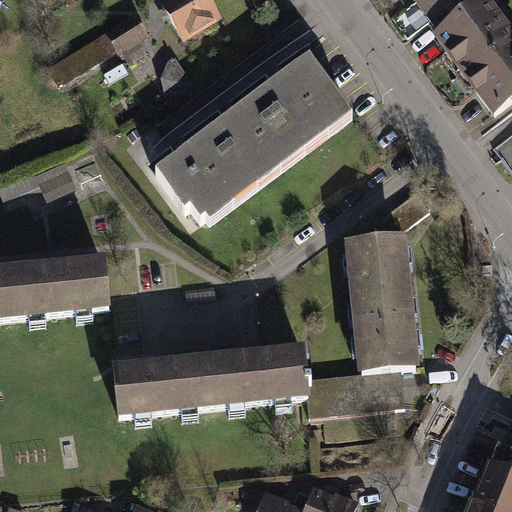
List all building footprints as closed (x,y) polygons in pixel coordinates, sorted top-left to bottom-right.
[(222,29),(206,0),(190,0),(164,14),(182,49),(222,29)] [(398,0),(417,24),(493,121),(511,105),(511,38),(488,8),(481,0),(398,0)] [(65,91),(153,50),(140,23),(52,64),(65,91)] [(347,117),(306,64),(278,85),(236,118),(188,155),(157,179),(198,231),(347,117)] [(171,103),(196,92),(185,68),(160,79),(171,103)] [(39,177),(50,207),(80,197),(69,167),(39,177)] [(406,244),(345,250),(357,376),(357,382),(402,378),(418,377),(406,244)] [(0,284),(0,331),(107,325),(104,278),(60,281),(0,284)] [(157,374),(114,378),(120,431),(310,412),(305,359),(253,364),(157,374)] [(312,417),(405,409),(404,392),(402,378),(357,382),(357,376),(309,381),(312,417)] [(511,511),(511,457),(504,454),(482,510),(480,511),(511,511)] [(310,511),(288,511),(286,511),(267,505),(264,511),(362,511),(337,503),(316,496),(310,511)]
